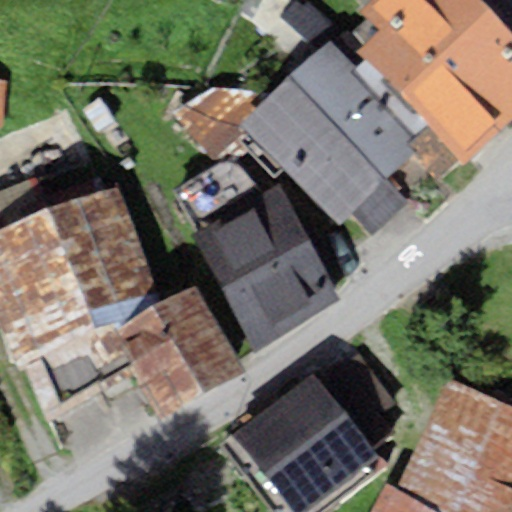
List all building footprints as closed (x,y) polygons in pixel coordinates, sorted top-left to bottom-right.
[(295,0),(293,0),(278,16),(304,40),(320,23),(295,0)] [(390,21),(357,53),(458,158),(461,161),(511,111),(511,44),(469,0),(377,0),(373,4),(390,21)] [(279,94),(244,129),(338,224),(349,214),(372,237),(409,201),(387,179),(413,153),(438,178),(458,158),(357,53),(339,34),(279,94)] [(213,158),(244,129),(279,94),(213,85),(172,111),(213,158)] [(195,229),(257,195),(224,157),(171,188),(195,229)] [(48,204),(0,228),(0,325),(13,358),(106,322),(109,328),(160,301),(108,176),(44,194),(48,204)] [(195,229),(190,231),(254,347),(344,298),(279,182),(257,195),(195,229)] [(160,301),(109,328),(137,376),(162,419),(247,370),(194,284),(160,301)] [(106,322),(13,358),(43,424),(137,376),(109,328),(106,322)] [(220,445),(217,448),(266,511),(326,511),(387,466),(376,451),(398,435),(384,418),(399,406),(360,356),(322,385),(314,375),(248,425),(244,421),(217,441),(220,445)] [(396,487),(445,511),(511,511),(511,411),(451,380),(396,487)] [(445,511),(396,487),(384,481),(368,511),(445,511)]
